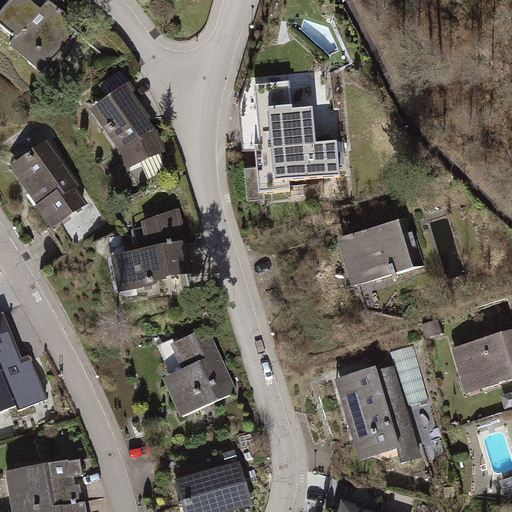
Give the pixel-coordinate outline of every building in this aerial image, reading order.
[(38,56),(51,66),(78,34),(63,22),(68,16),(48,0),(47,0),(39,11),(25,0),(13,0),(0,16),(0,24),(16,37),(10,44),(32,63),(38,56)] [(259,194),(290,191),(289,181),(339,177),(336,144),(310,147),(307,111),(291,112),(289,82),(254,86),(260,146),(254,146),(259,194)] [(140,117),(122,92),(97,109),(109,126),(107,128),(110,132),(111,131),(121,147),(130,166),(160,153),(150,130),(150,127),(148,125),(146,124),(143,124),(139,118),(140,117)] [(46,210),(55,224),(83,205),(71,188),(72,186),(72,184),(67,177),(69,176),(47,145),(31,156),(30,154),(26,157),(27,159),(17,166),(30,184),(29,185),(46,209),(46,210)] [(118,258),(124,290),(151,284),(152,283),(152,281),(163,279),(165,278),(165,276),(188,272),(175,213),(147,224),(152,251),(118,258)] [(422,267),(407,219),(341,239),(356,287),(391,276),(392,280),(397,279),(395,275),(422,267)] [(19,410),(45,400),(29,362),(32,361),(31,357),(28,358),(21,360),(2,314),(0,315),(0,412),(17,405),(19,410)] [(422,326),(427,338),(441,332),(437,321),(422,326)] [(235,394),(205,330),(173,345),(189,379),(169,388),(183,417),(235,394)] [(511,379),(511,331),(455,348),(465,379),(478,375),(482,389),(511,379)] [(374,370),(342,380),(361,441),(374,437),(380,454),(397,449),(401,463),(419,458),(392,368),(375,373),(374,370)] [(13,511),(31,511),(81,503),(78,486),(73,487),(72,477),(83,475),(80,460),(6,474),(13,511)] [(190,504),(192,511),(221,511),(249,504),(237,465),(179,483),(185,505),(190,504)] [(31,511),(84,511),(83,503),(81,503),(31,511)]
